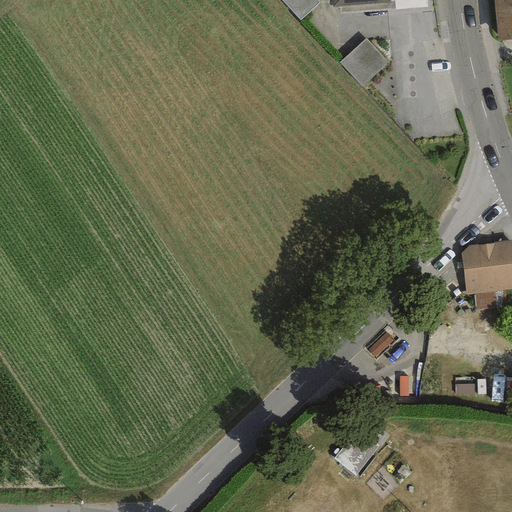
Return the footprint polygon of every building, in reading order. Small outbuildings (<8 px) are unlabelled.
[(278,0),(298,22),(320,0),(278,0)] [(332,0),(333,8),(390,3),(389,0),(332,0)] [(426,0),(389,0),(390,3),(394,2),(394,10),(427,7),(426,0)] [(511,0),(493,0),(496,41),(511,39),(511,0)] [(341,67),(364,90),(389,66),(367,42),(341,67)] [(511,288),(511,243),(510,240),(468,245),(460,253),(465,295),(511,288)] [(365,417),(332,460),(355,477),(388,435),(365,417)]
